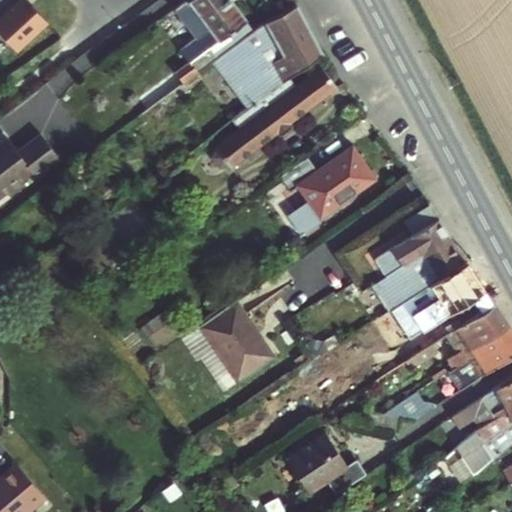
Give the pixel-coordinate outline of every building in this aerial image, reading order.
[(46,0),(2,0),(3,1),(0,3),(0,9),(22,34),(52,6),(46,0)] [(226,0),(183,0),(172,9),(196,39),(179,52),(188,64),(174,75),(181,85),(193,76),(205,67),(253,31),(233,7),(227,0),(226,0)] [(253,31),(205,67),(245,119),(323,57),(292,10),(267,21),(253,31)] [(285,91),(261,109),(283,139),(293,131),(290,126),(338,92),(325,74),(292,98),(285,91)] [(213,180),(216,181),(265,145),(268,150),(283,139),(261,109),(220,140),(225,148),(202,165),(213,180)] [(19,118),(0,132),(0,134),(3,139),(0,141),(0,185),(17,173),(20,178),(37,165),(34,161),(45,153),(48,157),(72,138),(55,115),(31,133),(19,118)] [(302,159),(280,174),(293,191),(300,186),(309,198),(285,215),(297,232),(321,214),(374,176),(353,148),(320,172),(307,155),(302,159)] [(417,258),(441,242),(418,209),(396,225),(404,237),(368,262),(380,279),(416,256),(417,258)] [(365,292),(380,315),(420,290),(457,266),(441,242),(417,258),(416,256),(380,279),(363,290),(365,292)] [(486,310),(457,266),(420,290),(426,298),(434,292),(457,328),(486,310)] [(227,302),(189,329),(227,383),(267,357),(227,302)] [(460,358),(500,330),(486,310),(457,328),(443,337),(456,356),(444,365),(448,370),(462,362),(460,358)] [(432,380),(446,400),(511,355),(511,348),(500,330),(460,358),(462,362),(448,370),(432,380)] [(427,348),(406,362),(411,370),(432,355),(427,348)] [(476,439),(511,409),(511,378),(475,402),(486,420),(469,431),(476,439)] [(432,409),(397,403),(376,417),(408,425),(432,409)] [(511,437),(511,409),(476,439),(478,445),(459,455),(470,473),(506,441),(511,437)] [(408,425),(376,417),(372,417),(369,433),(390,438),(408,425)] [(317,487),(325,500),(357,479),(348,464),(338,470),(316,436),(276,462),(300,498),(317,487)] [(50,484),(19,449),(0,466),(0,511),(2,511),(22,495),(28,502),(50,484)] [(505,486),(511,481),(511,463),(497,472),(505,486)]
